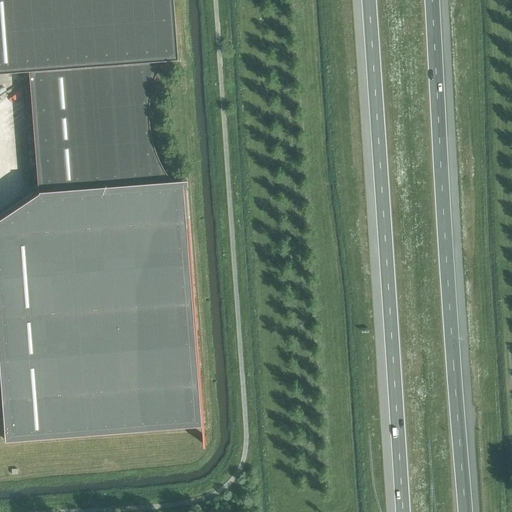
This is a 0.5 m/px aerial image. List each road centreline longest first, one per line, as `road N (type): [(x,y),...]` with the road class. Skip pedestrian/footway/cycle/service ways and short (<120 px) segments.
road 1 (motorway): [(466,511),(430,0)]
road 2 (motorway): [(369,0),(403,511)]
